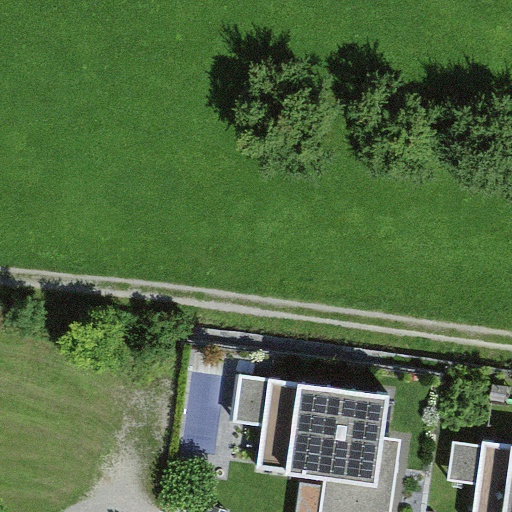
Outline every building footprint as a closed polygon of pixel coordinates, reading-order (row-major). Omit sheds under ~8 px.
[(235,417),(264,421),(270,372),(241,368),(235,417)] [(384,432),(390,386),(270,372),(264,421),(259,460),(327,468),(379,474),(384,432)] [(327,468),(321,511),(392,511),(402,434),(384,432),(379,474),(327,468)] [(449,476),(479,479),(484,435),(454,432),(449,476)] [(511,511),(511,438),(484,435),(479,479),(475,511),(511,511)]
